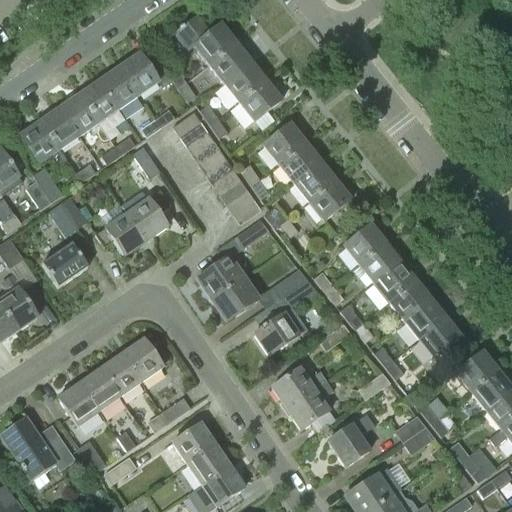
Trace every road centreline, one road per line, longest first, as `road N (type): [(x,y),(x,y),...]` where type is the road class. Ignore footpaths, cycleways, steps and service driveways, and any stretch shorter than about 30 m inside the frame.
road 1 (residential): [(302,511),(140,284)]
road 2 (residential): [(483,223),(333,33)]
road 3 (residential): [(140,284),(197,243),(205,216),(158,145)]
road 4 (residential): [(0,386),(140,284)]
road 5 (residential): [(0,96),(136,0)]
